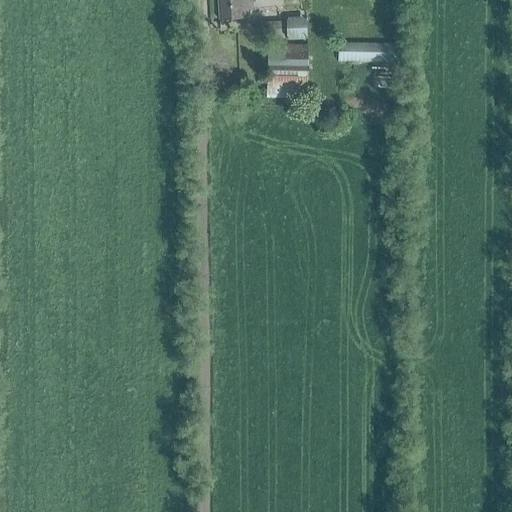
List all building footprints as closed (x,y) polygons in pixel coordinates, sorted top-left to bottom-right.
[(216,0),(218,22),(242,21),(242,17),(251,16),(250,0),(216,0)] [(291,19),(292,40),(311,39),(310,18),(291,19)] [(260,24),(261,39),(282,38),(281,23),(260,24)] [(337,63),(397,63),(397,44),(338,44),(337,63)] [(266,99),(306,100),(307,48),(267,47),(266,99)]
